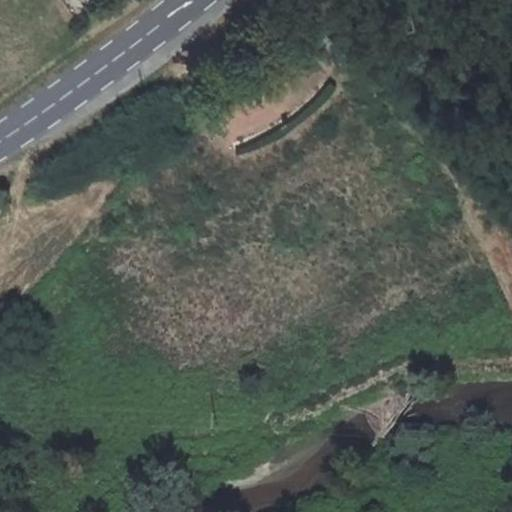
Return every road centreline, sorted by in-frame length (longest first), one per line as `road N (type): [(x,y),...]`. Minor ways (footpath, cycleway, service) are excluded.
road 1 (track): [(281,0),(450,179)]
road 2 (primary): [(187,0),(0,138)]
